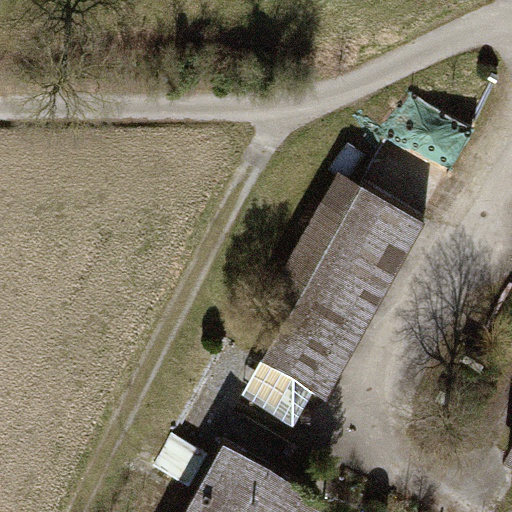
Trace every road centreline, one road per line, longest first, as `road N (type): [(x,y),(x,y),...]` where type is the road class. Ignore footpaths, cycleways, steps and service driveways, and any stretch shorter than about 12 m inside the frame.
road 1 (track): [(294,110),(262,149),(82,511)]
road 2 (track): [(511,163),(378,415),(391,456),(472,511)]
